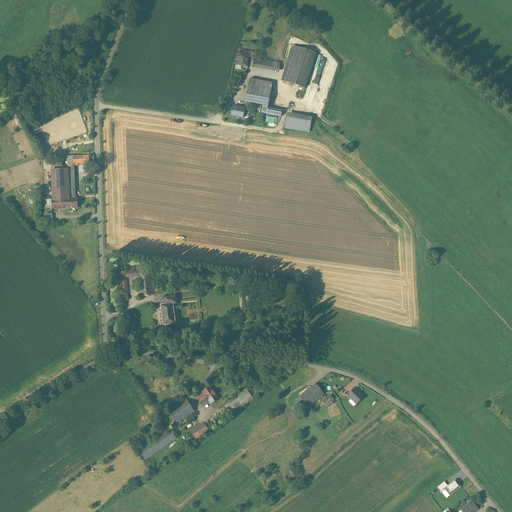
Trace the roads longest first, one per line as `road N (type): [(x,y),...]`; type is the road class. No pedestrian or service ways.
road 1 (residential): [(111,348),(335,369),(419,419),(498,511)]
road 2 (residential): [(131,0),(96,105),(111,348)]
road 3 (residential): [(111,348),(0,426)]
